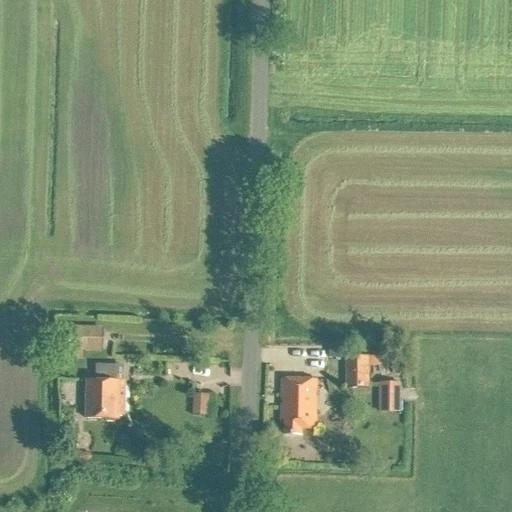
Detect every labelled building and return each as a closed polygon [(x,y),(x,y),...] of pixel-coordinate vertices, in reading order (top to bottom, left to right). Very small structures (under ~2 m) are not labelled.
[(69,328),(67,361),(82,362),(82,353),(100,354),(101,330),(69,328)] [(344,360),(344,350),(329,349),(328,358),(344,360)] [(344,359),(344,391),(368,390),(367,359),(344,359)] [(87,382),(87,401),(86,401),(86,419),(118,420),(118,416),(124,417),(125,383),(117,383),(118,367),(96,367),(96,382),(87,382)] [(317,381),(282,380),(281,423),(285,423),(284,436),(301,437),(301,431),(316,431),(317,381)] [(376,414),(402,415),(402,385),(376,385),(376,414)] [(197,414),(213,414),(214,393),(198,392),(197,414)]
